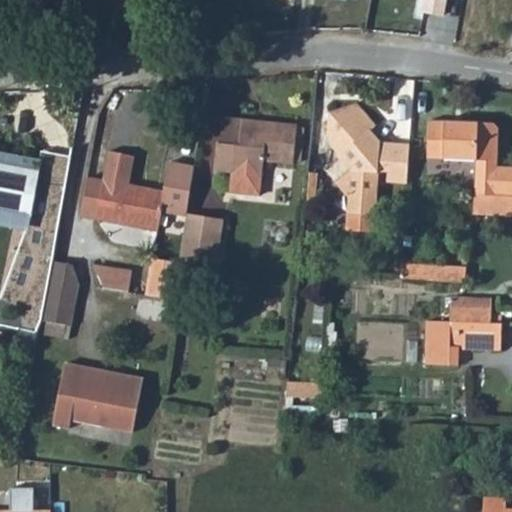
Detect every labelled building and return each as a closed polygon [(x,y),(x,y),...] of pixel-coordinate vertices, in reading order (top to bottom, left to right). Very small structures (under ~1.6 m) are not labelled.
[(446,0),(424,0),(422,13),(443,17),(446,0)] [(472,174),(511,178),(511,150),(497,148),(501,107),(497,102),(431,95),(427,133),(476,138),(472,174)] [(385,176),(405,178),(408,141),(377,138),(369,126),(373,122),(355,97),(341,107),(327,107),(325,136),(347,166),(332,178),(345,195),(344,211),(370,213),(375,166),(385,167),(385,176)] [(299,131),(225,117),(221,146),(217,146),(213,173),(228,176),(225,196),(257,200),(263,166),(292,171),(299,131)] [(56,249),(64,186),(70,160),(42,154),(42,161),(40,174),(0,165),(0,212),(33,219),(28,234),(0,307),(0,326),(37,334),(56,249)] [(0,165),(40,174),(42,161),(0,154),(0,165)] [(187,216),(195,165),(173,162),(168,191),(106,177),(106,173),(85,169),(77,207),(94,211),(92,217),(159,231),(164,211),(187,216)] [(511,197),(511,178),(472,174),(470,192),(511,197)] [(195,214),(225,217),(226,198),(197,195),(195,214)] [(0,225),(28,234),(33,219),(0,212),(0,225)] [(218,222),(187,216),(178,274),(208,279),(218,222)] [(37,334),(35,344),(63,349),(81,254),(56,249),(37,334)] [(398,254),(396,271),(428,275),(429,258),(398,254)] [(429,258),(428,275),(461,279),(463,262),(429,258)] [(443,320),(480,322),(482,297),(444,295),(443,320)] [(493,352),(494,323),(480,322),(443,320),(421,319),(419,361),(451,363),(451,350),(493,352)] [(66,361),(55,423),(71,426),(72,418),(135,428),(145,373),(118,369),(117,377),(91,373),(93,366),(66,361)] [(281,392),(283,393),(318,395),(320,378),(283,376),(281,392)] [(481,502),(503,503),(504,492),(482,491),(481,502)] [(481,502),(480,511),(511,511),(511,503),(503,503),(481,502)]
